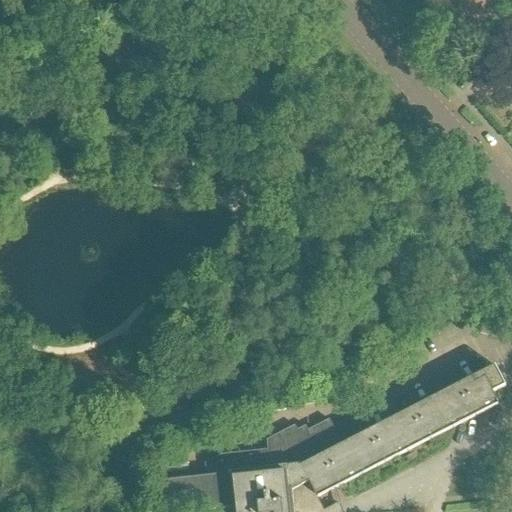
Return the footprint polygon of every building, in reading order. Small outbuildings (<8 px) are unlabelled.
[(205,465),(207,479),(161,484),(164,511),(194,511),(233,508),(233,511),(339,511),(338,504),(324,511),(317,499),(497,406),(496,404),(497,403),(492,394),(505,388),(495,367),(342,446),(329,421),(308,432),(306,428),(297,432),(295,427),(267,442),(268,451),(222,456),(205,465)] [(313,394),(306,395),(309,406),(315,404),(313,394)] [(306,395),(300,397),(302,407),(309,406),(306,395)] [(290,399),(292,410),(302,408),(302,407),(300,397),(290,399)] [(258,404),(260,416),(288,410),(285,398),(258,404)] [(155,457),(157,475),(189,472),(187,453),(155,457)]
